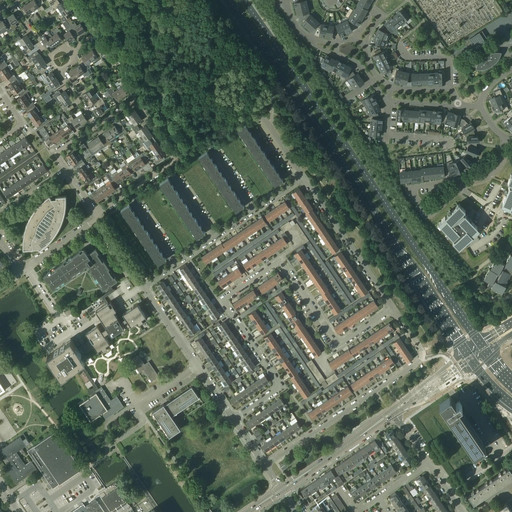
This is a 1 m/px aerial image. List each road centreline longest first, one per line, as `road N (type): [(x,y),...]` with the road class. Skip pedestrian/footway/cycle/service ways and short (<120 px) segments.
road 1 (primary): [(229,0),(465,353)]
road 2 (primary): [(481,341),(243,0)]
road 3 (residential): [(265,465),(420,360),(392,307)]
road 4 (residential): [(392,307),(337,341),(278,263),(226,297)]
road 5 (residential): [(97,217),(173,159),(138,105),(96,125)]
road 6 (residential): [(233,418),(143,286)]
road 7 (residential): [(392,307),(303,176)]
road 8 (residential): [(233,418),(276,384),(226,297)]
